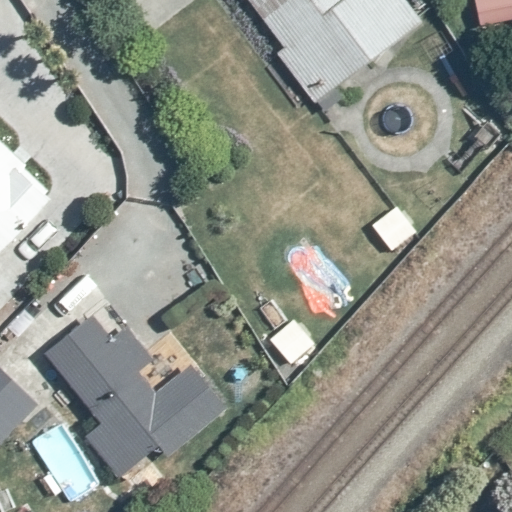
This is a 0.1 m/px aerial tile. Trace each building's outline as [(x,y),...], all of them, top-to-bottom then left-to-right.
[(257,0),(289,45),(281,50),(321,104),(435,21),(419,0),(257,0)] [(511,0),(470,0),(475,25),(511,19),(511,0)] [(0,264),(66,192),(0,132),(0,264)] [(403,203),(375,225),(398,255),(427,233),(403,203)] [(102,315),(53,352),(105,421),(88,434),(124,481),(167,447),(141,413),(164,396),(149,376),(176,355),(145,314),(118,336),(102,315)] [(323,346),(298,318),(274,338),(299,367),(323,346)] [(0,446),(46,397),(0,354),(0,446)]
